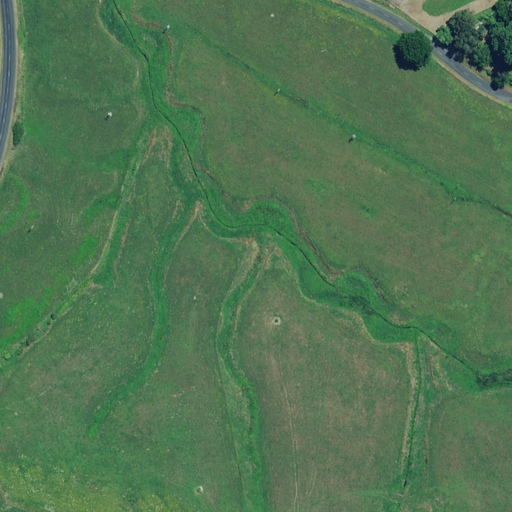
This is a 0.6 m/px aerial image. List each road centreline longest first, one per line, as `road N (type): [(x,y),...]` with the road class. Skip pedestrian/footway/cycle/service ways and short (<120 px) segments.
road 1 (unclassified): [(511,99),(353,0)]
road 2 (tertiary): [(0,140),(10,61),(5,0)]
